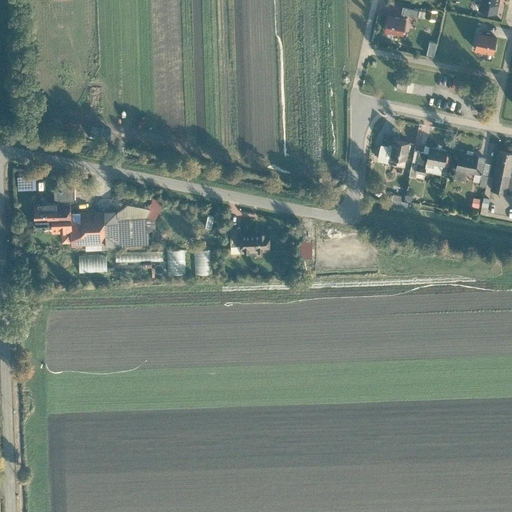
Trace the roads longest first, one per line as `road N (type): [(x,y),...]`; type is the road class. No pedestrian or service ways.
road 1 (residential): [(354,102),(354,220),(0,150)]
road 2 (residential): [(0,211),(10,511)]
road 3 (track): [(354,220),(511,254)]
road 4 (residential): [(494,128),(354,102)]
road 5 (residential): [(501,77),(362,49)]
